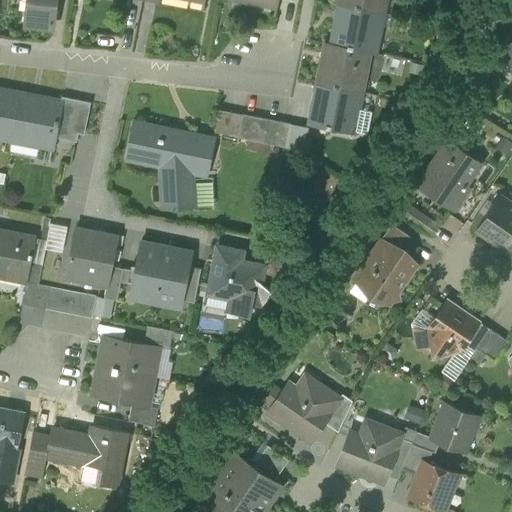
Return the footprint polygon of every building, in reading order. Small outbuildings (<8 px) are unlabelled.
[(28,0),(26,23),(54,27),(56,0),(28,0)] [(340,0),(340,5),(387,14),(389,0),(340,0)] [(379,54),(387,14),(340,5),(332,45),(373,53),(379,54)] [(511,48),(511,42),(502,57),(505,59),(511,48)] [(365,93),(373,53),(332,45),(327,44),(319,84),(365,93)] [(511,48),(505,59),(502,57),(501,58),(511,65),(511,48)] [(357,135),(365,93),(319,84),(311,126),(357,135)] [(0,137),(13,140),(22,94),(0,89),(0,137)] [(61,101),(22,94),(13,140),(54,148),(56,138),(55,138),(62,102),(61,102),(61,101)] [(56,138),(67,140),(76,99),(62,96),(61,101),(61,102),(62,102),(55,138),(56,138)] [(92,102),(76,99),(67,140),(77,142),(79,133),(85,135),(92,102)] [(215,133),(238,138),(243,114),(220,110),(215,133)] [(238,138),(251,140),(256,117),(243,114),(238,138)] [(251,140),(286,147),(291,124),(256,117),(251,140)] [(160,186),(161,209),(195,209),(194,175),(207,177),(208,176),(201,175),(204,158),(210,160),(214,138),(187,133),(187,137),(170,135),(171,130),(132,124),(125,163),(160,169),(171,171),(171,186),(160,186)] [(303,126),(291,124),(286,147),(298,150),(303,126)] [(419,184),(450,205),(463,187),(479,164),(448,142),(419,184)] [(201,175),(208,176),(210,160),(204,158),(201,175)] [(171,171),(160,169),(160,186),(171,186),(171,171)] [(468,190),(463,187),(450,205),(456,209),(468,190)] [(476,230),(511,254),(511,203),(500,195),(476,230)] [(413,222),(433,235),(439,225),(419,212),(413,222)] [(435,234),(448,244),(464,223),(451,213),(435,234)] [(381,240),(402,254),(403,254),(402,251),(412,237),(392,223),(381,240)] [(107,285),(108,285),(112,266),(118,237),(76,228),(66,277),(107,285)] [(35,236),(0,229),(0,277),(26,283),(26,282),(35,236)] [(359,282),(390,303),(417,264),(409,259),(404,260),(402,254),(381,240),(365,263),(370,266),(359,282)] [(157,303),(181,308),(183,300),(189,266),(192,251),(141,241),(133,285),(160,290),(157,303)] [(264,273),(282,276),(301,248),(270,242),(265,266),(264,273)] [(228,310),(249,314),(251,302),(261,304),(262,304),(271,293),(261,285),(264,273),(265,266),(241,261),(243,251),(218,246),(208,294),(230,298),(228,310)] [(104,297),(117,300),(124,268),(112,266),(108,285),(107,285),(104,297)] [(183,300),(195,302),(201,269),(189,266),(183,300)] [(21,304),(34,307),(39,284),(26,282),(26,283),(21,304)] [(34,307),(46,309),(50,286),(39,284),(34,307)] [(130,297),(157,303),(160,290),(133,285),(130,297)] [(97,295),(50,286),(46,309),(92,318),(92,316),(97,295)] [(429,345),(431,358),(443,356),(443,354),(459,351),(464,343),(479,322),(448,300),(435,318),(440,321),(436,328),(427,330),(430,345),(429,345)] [(251,302),(249,314),(259,316),(261,304),(251,302)] [(435,318),(427,330),(436,328),(440,321),(435,318)] [(464,343),(475,351),(490,329),(479,322),(464,343)] [(162,347),(170,349),(173,332),(148,327),(144,343),(162,347)] [(509,342),(490,329),(475,351),(494,364),(509,342)] [(101,348),(97,365),(156,377),(162,347),(144,343),(105,335),(102,348),(101,348)] [(150,406),(156,377),(97,365),(94,383),(95,383),(93,396),(132,404),(150,407),(150,406)] [(293,428),(312,440),(324,423),(340,399),(339,398),(315,381),(306,394),(289,383),(268,412),(292,429),(293,428)] [(324,423),(338,432),(353,401),(342,394),(339,398),(340,399),(324,423)] [(440,441),(466,451),(479,416),(445,403),(432,437),(431,438),(440,441)] [(130,421),(154,427),(158,408),(150,406),(150,407),(132,404),(129,420),(130,421)] [(0,481),(12,484),(26,415),(0,409),(0,481)] [(337,465),(384,483),(387,475),(401,438),(403,433),(378,423),(372,439),(350,431),(337,465)] [(96,484),(117,488),(128,432),(98,427),(96,437),(82,434),(81,436),(52,430),(50,437),(46,457),(48,458),(49,455),(75,460),(75,463),(99,467),(96,484)] [(413,442),(412,443),(433,451),(435,452),(440,441),(431,438),(432,437),(417,432),(413,442)] [(28,461),(45,464),(46,457),(50,437),(34,434),(28,461)] [(398,479),(403,467),(412,443),(413,442),(401,438),(387,475),(398,479)] [(428,463),(433,451),(412,443),(403,467),(418,473),(423,460),(428,463)] [(253,467),(274,482),(289,460),(268,445),(253,467)] [(262,511),(272,498),(266,493),(274,482),(253,467),(236,455),(205,500),(219,510),(222,505),(231,511),(262,511)] [(409,496),(445,510),(459,474),(428,463),(423,460),(418,473),(409,496)] [(280,486),(274,482),(266,493),(272,498),(280,486)]
